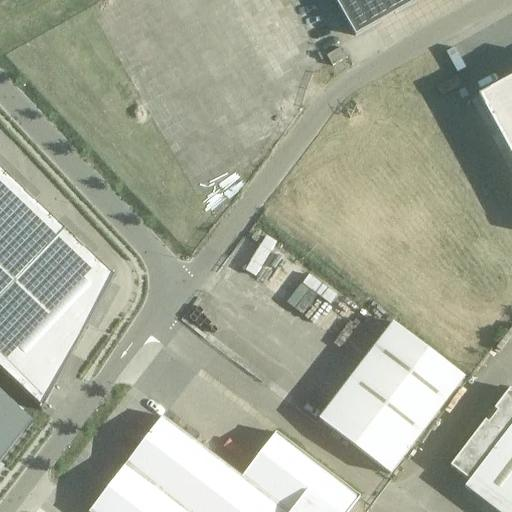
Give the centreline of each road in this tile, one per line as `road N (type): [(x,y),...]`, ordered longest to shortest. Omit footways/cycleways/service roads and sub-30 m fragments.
road 1 (unclassified): [(496,0),(335,91),(179,288)]
road 2 (unclassified): [(375,493),(151,317)]
road 3 (unclassified): [(179,288),(0,89)]
road 4 (unclassified): [(1,511),(151,317)]
